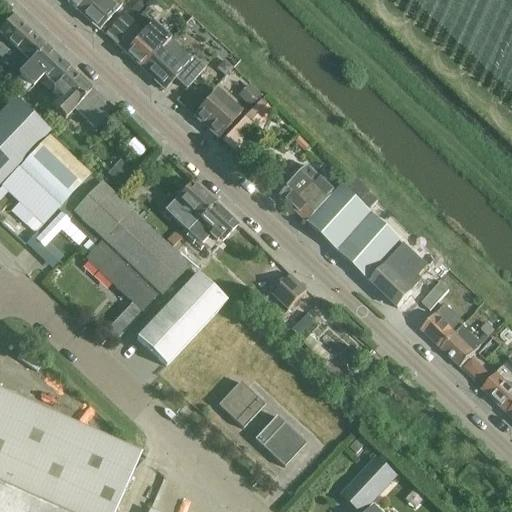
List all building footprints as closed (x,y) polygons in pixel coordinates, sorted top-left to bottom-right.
[(63,0),(77,13),(88,0),(63,0)] [(99,33),(112,18),(121,9),(111,0),(88,0),(77,13),(99,33)] [(105,38),(125,56),(143,35),(151,27),(142,18),(133,26),(124,17),(105,38)] [(43,77),(58,61),(13,19),(0,33),(1,35),(0,36),(0,57),(19,75),(18,76),(32,90),(43,77)] [(125,56),(141,71),(157,54),(159,55),(170,44),(151,27),(143,35),(125,56)] [(186,92),(200,77),(205,71),(193,60),(191,63),(170,44),(159,55),(157,54),(141,71),(164,92),(174,81),(186,92)] [(58,61),(43,77),(55,88),(52,92),(61,100),(51,109),(65,123),(76,114),(94,131),(113,112),(58,61)] [(224,63),(218,68),(219,74),(224,80),(232,71),(224,63)] [(239,98),(250,109),(261,97),(249,87),(239,98)] [(218,142),(218,141),(239,118),(215,96),(193,119),(218,142)] [(15,101),(0,117),(0,187),(5,182),(50,135),(15,101)] [(243,122),(222,145),(241,163),(264,139),(256,131),(271,114),(259,104),(243,122)] [(49,139),(31,158),(5,185),(46,224),(57,213),(87,241),(93,235),(102,244),(86,262),(144,317),(188,270),(130,215),(101,187),(101,188),(49,139)] [(293,184),(279,198),(307,224),(335,195),(308,168),(293,184)] [(192,185),(179,200),(167,212),(188,232),(198,221),(199,222),(215,206),(192,185)] [(370,284),(404,248),(342,188),(335,195),(307,224),(370,284)] [(199,222),(188,235),(200,247),(208,238),(215,245),(218,241),(222,245),(238,228),(215,206),(199,222)] [(398,311),(411,296),(413,294),(405,286),(412,279),(416,282),(428,268),(404,248),(370,284),(398,311)] [(307,293),(291,277),(273,297),(289,312),(307,293)] [(197,278),(150,327),(136,342),(166,369),(226,305),(197,278)] [(421,332),(440,351),(460,329),(462,327),(443,309),(421,332)] [(460,370),(474,356),(481,349),(460,329),(440,351),(460,370)] [(487,362),(501,349),(493,341),(480,355),(487,362)] [(511,378),(503,370),(496,378),(482,392),(505,415),(511,407),(511,378)] [(265,408),(240,385),(218,409),(243,432),(265,408)] [(0,511),(116,511),(141,457),(0,394),(0,511)] [(261,431),(277,412),(271,407),(255,425),(261,431)] [(276,419),(255,443),(284,470),(306,447),(276,419)] [(361,436),(350,449),(357,456),(368,443),(361,436)] [(358,511),(364,511),(375,500),(398,476),(379,459),(343,497),(358,511)]
